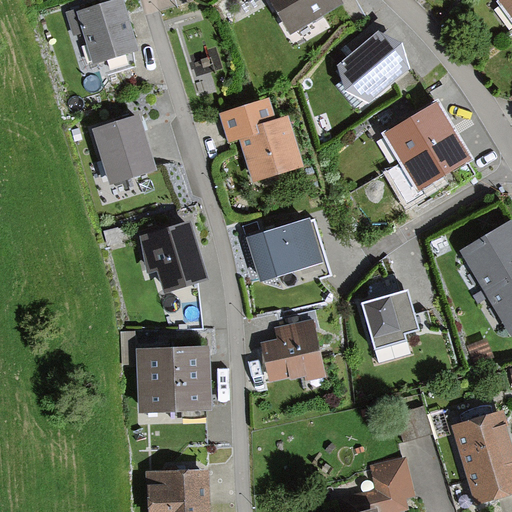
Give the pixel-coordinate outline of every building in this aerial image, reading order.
[(335,0),(273,0),(295,36),(340,8),(335,0)] [(511,0),(507,0),(499,6),(511,23),(511,0)] [(114,2),(72,16),(89,68),(131,54),(114,2)] [(403,78),(375,45),(335,79),(364,112),(403,78)] [(270,103),(222,116),(229,144),(239,141),(252,188),(303,173),(290,127),(278,130),(270,103)] [(465,160),(434,108),(389,135),(420,186),(465,160)] [(153,165),(136,118),(95,133),(112,179),(153,165)] [(310,226),(248,244),(261,287),(322,269),(310,226)] [(201,291),(190,230),(141,239),(148,277),(159,275),(163,298),(201,291)] [(511,235),(509,230),(464,256),(511,338),(511,235)] [(416,331),(406,292),(363,303),(375,349),(406,341),(404,334),(416,331)] [(270,353),(256,355),(260,387),(313,381),(307,330),(268,335),(270,353)] [(201,356),(133,357),(134,419),(202,418),(201,356)] [(427,404),(399,411),(405,440),(433,433),(427,404)] [(511,469),(497,420),(452,433),(475,511),(511,500),(511,469)] [(371,499),(337,505),(338,511),(399,511),(399,508),(410,506),(402,463),(366,470),(371,499)] [(202,511),(202,475),(145,476),(145,511),(202,511)]
